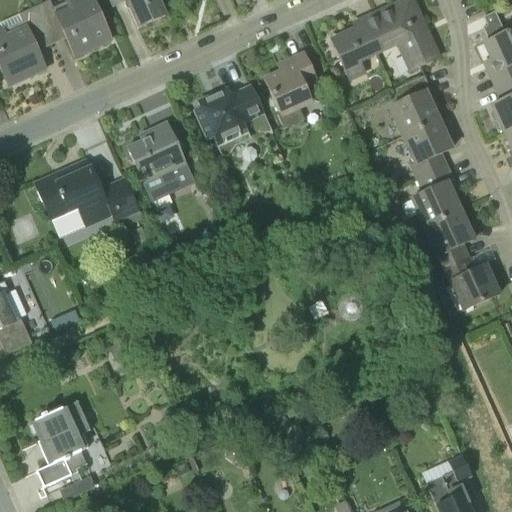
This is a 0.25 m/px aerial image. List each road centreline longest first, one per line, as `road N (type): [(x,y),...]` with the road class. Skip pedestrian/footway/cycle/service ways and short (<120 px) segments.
road 1 (residential): [(0,144),(303,0)]
road 2 (residential): [(511,226),(460,117),(458,27),(445,0)]
